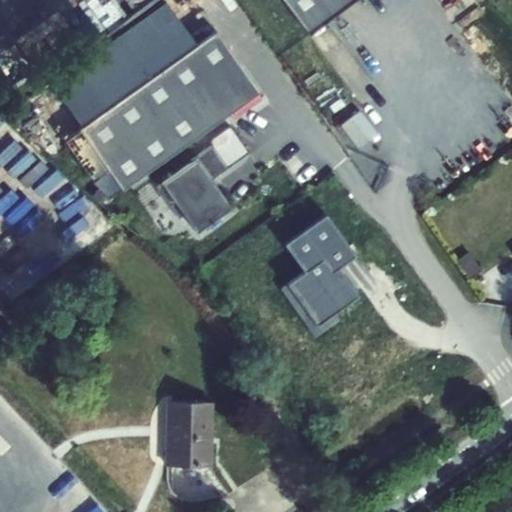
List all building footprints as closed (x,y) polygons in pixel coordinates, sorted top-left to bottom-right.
[(283,0),(309,35),(355,0),(283,0)] [(216,30),(78,128),(122,189),(259,91),(216,30)] [(219,216),(228,210),(219,199),(224,196),(212,179),(249,151),(230,124),(208,140),(211,144),(191,159),(192,161),(156,187),(178,218),(183,214),(196,232),(204,227),(206,229),(220,219),(219,216)] [(219,199),(228,210),(232,207),(224,196),(219,199)] [(304,271),(286,283),(315,324),(357,295),(342,273),(335,278),(331,272),(355,255),(325,214),(284,243),(304,271)] [(459,260),(468,273),(479,266),(469,252),(459,260)] [(315,324),(286,283),(279,288),(313,336),(338,318),(333,311),(315,324)] [(210,466),(211,402),(168,401),(166,465),(210,466)]
